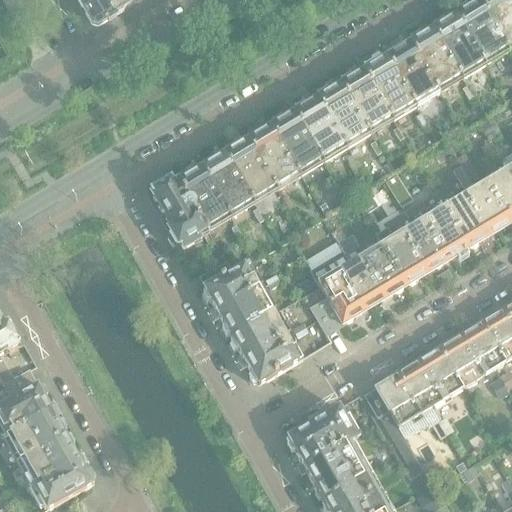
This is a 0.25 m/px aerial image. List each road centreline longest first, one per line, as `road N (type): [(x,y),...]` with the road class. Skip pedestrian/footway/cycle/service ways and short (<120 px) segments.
road 1 (tertiary): [(97,165),(374,0)]
road 2 (residential): [(250,432),(97,165)]
road 3 (residential): [(250,432),(511,277)]
road 4 (residential): [(0,256),(141,505)]
road 5 (tertiary): [(224,0),(91,78)]
